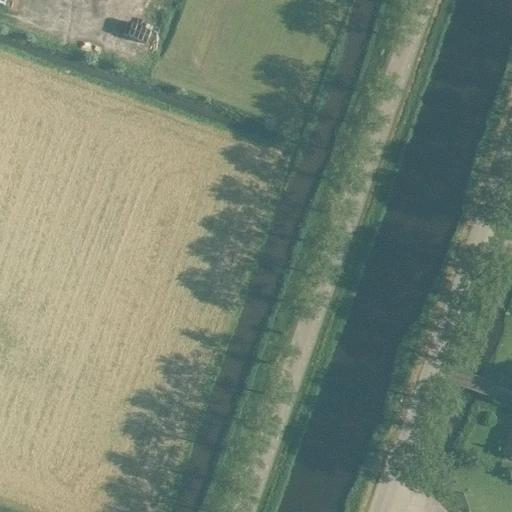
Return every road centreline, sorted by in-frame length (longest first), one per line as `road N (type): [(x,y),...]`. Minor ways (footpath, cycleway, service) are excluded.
road 1 (tertiary): [(242,511),(425,0)]
road 2 (unclassified): [(382,511),(511,144)]
